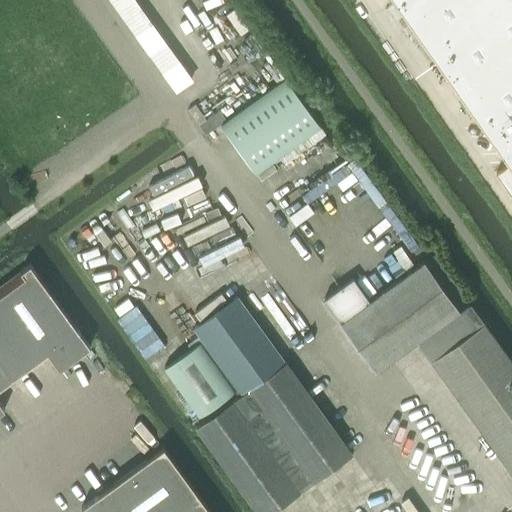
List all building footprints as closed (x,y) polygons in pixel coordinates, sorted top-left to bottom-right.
[(511,0),(392,0),(508,164),(495,173),(511,197),(511,0)] [(255,173),(321,127),(286,77),(220,123),(255,173)] [(375,370),(417,340),(458,310),(458,309),(423,261),(369,300),(353,277),(323,298),(375,370)] [(59,368),(90,346),(29,263),(0,284),(0,411),(4,408),(0,402),(0,385),(47,352),(59,368)] [(192,327),(240,393),(283,362),(235,296),(192,327)] [(417,340),(430,359),(482,322),(468,302),(458,309),(458,310),(417,340)] [(511,362),(483,321),(482,322),(430,359),(511,472),(511,362)] [(197,349),(164,372),(198,421),(234,396),(197,349)] [(261,406),(314,479),(350,454),(283,362),(254,383),(236,396),(196,425),(258,511),(268,511),(298,491),(245,417),(261,406)] [(176,511),(199,496),(163,446),(81,507),(84,511),(176,511)] [(176,511),(210,511),(199,496),(176,511)]
